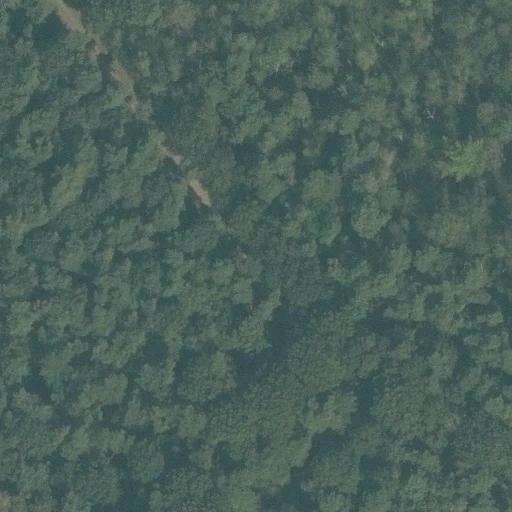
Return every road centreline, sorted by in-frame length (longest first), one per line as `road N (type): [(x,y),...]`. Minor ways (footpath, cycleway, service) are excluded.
road 1 (track): [(368,422),(56,0)]
road 2 (track): [(285,511),(368,422),(511,490)]
